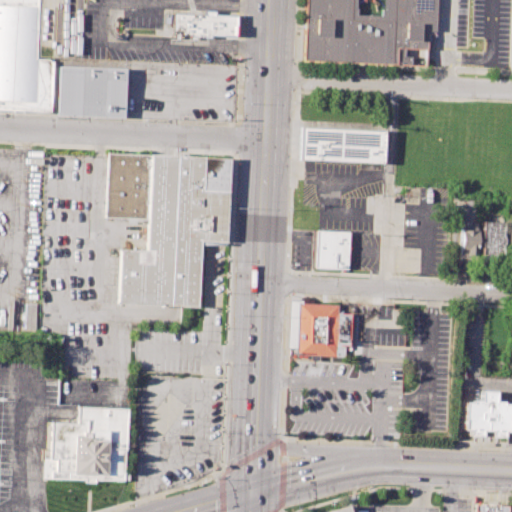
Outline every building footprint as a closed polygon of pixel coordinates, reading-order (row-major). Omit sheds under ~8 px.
[(48,112),(0,109),(0,0),(35,0),(33,59),(51,60),(48,112)] [(427,65),(301,60),(303,0),(439,0),(438,31),(428,30),(427,65)] [(167,12),(234,14),(233,36),(166,34),(167,12)] [(122,69),(121,117),(54,114),(56,67),(122,69)] [(298,127),(382,128),(381,161),(297,160),(298,127)] [(106,153),(231,158),(227,241),(223,241),(204,240),(201,240),(198,307),(116,303),(118,249),(146,250),(147,218),(103,216),(106,156),(106,153)] [(482,216),(505,217),(503,257),(480,256),(482,216)] [(458,229),(476,229),(476,258),(457,258),(458,229)] [(316,231),(348,232),(347,269),(315,268),(316,231)] [(292,354),(293,303),(333,305),(333,312),(350,313),(349,344),(345,344),(344,356),(292,354)] [(509,402),(493,401),(494,392),(479,392),(479,401),(464,401),(463,428),(469,428),(468,435),(480,435),(481,430),(489,431),(489,436),(501,436),(503,430),(508,431),(509,402)] [(121,481),(46,479),(47,425),(75,426),(75,405),(124,407),(121,481)]
